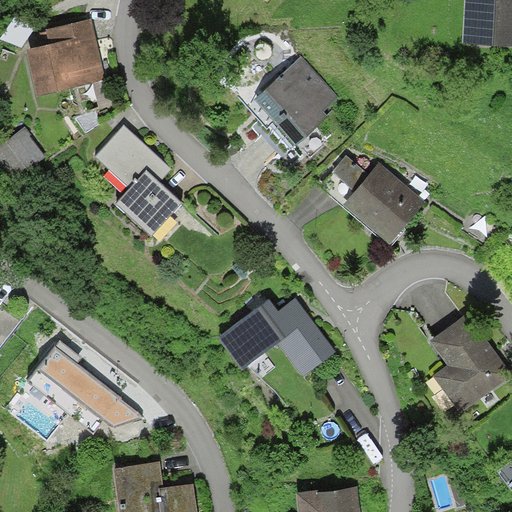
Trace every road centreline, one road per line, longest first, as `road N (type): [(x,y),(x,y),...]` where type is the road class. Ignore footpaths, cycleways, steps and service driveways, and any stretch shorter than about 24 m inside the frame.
road 1 (residential): [(348,319),(292,249),(159,118),(125,45),(130,0)]
road 2 (residential): [(225,511),(209,454),(160,384),(0,256)]
road 3 (residential): [(348,319),(406,270),(434,262),(483,281),(511,322)]
road 4 (residential): [(401,511),(401,438),(348,319)]
